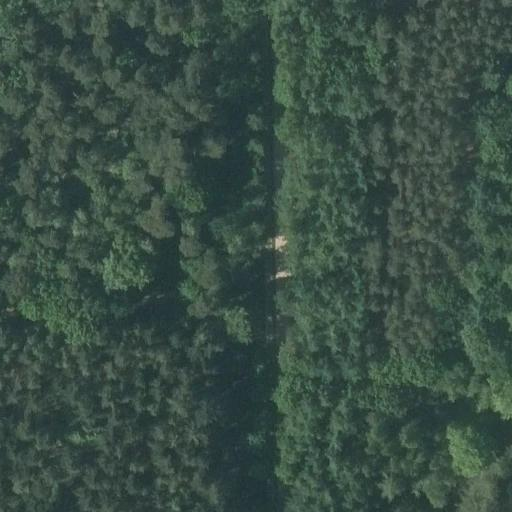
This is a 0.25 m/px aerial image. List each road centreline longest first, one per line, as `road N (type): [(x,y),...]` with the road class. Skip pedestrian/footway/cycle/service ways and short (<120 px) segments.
road 1 (track): [(511,26),(479,24),(455,284),(415,351)]
road 2 (track): [(261,0),(272,345)]
road 3 (track): [(511,355),(272,345)]
road 4 (track): [(272,345),(274,511)]
